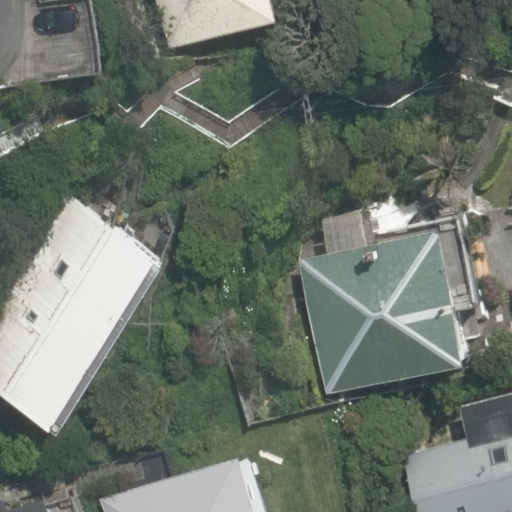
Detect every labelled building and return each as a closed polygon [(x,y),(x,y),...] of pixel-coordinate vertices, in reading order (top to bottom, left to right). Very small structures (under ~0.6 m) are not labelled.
[(163,0),(176,45),(292,15),(287,0),(163,0)] [(0,304),(0,378),(67,421),(70,417),(75,420),(176,260),(172,258),(175,253),(74,188),(0,304)] [(306,257),(336,389),(481,356),(450,224),(306,257)] [(511,511),(511,389),(466,402),(474,434),(409,451),(424,511),(511,511)] [(108,494),(113,511),(275,511),(256,448),(108,494)] [(67,511),(61,493),(0,511),(67,511)]
